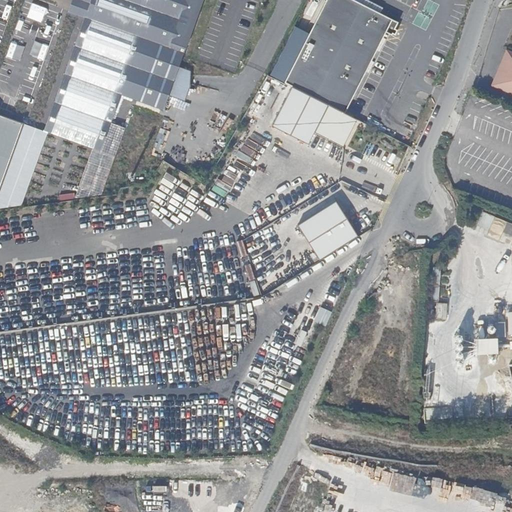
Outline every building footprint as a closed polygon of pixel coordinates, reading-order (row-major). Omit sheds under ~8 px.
[(91,0),(86,17),(46,131),(102,152),(122,95),(165,110),(170,96),(180,67),(203,0),(91,0)] [(75,0),(72,12),(86,17),(91,0),(75,0)] [(354,0),(326,0),(285,83),(346,112),(386,32),(392,35),(393,33),(396,34),(398,30),(395,29),(399,22),(380,13),(354,0)] [(368,0),(354,0),(380,13),(383,7),(368,0)] [(511,94),(511,57),(505,55),(492,86),(511,94)] [(180,67),(170,96),(186,102),(191,87),(192,71),(180,67)] [(0,187),(23,123),(0,115),(0,187)] [(46,131),(23,123),(0,187),(0,207),(19,205),(46,131)] [(300,223),(320,258),(359,236),(339,201),(300,223)] [(440,304),(440,293),(442,269),(434,269),(434,280),(432,304),(440,304)] [(444,322),(445,306),(438,305),(437,322),(444,322)] [(321,306),(314,321),(326,326),(333,311),(321,306)] [(435,381),(435,373),(426,373),(425,381),(435,381)] [(437,483),(442,470),(434,467),(438,458),(419,450),(410,472),(437,483)] [(294,494),(287,511),(311,511),(315,502),(294,494)] [(61,508),(62,511),(80,511),(74,500),(61,508)] [(221,511),(217,501),(197,507),(198,511),(221,511)]
